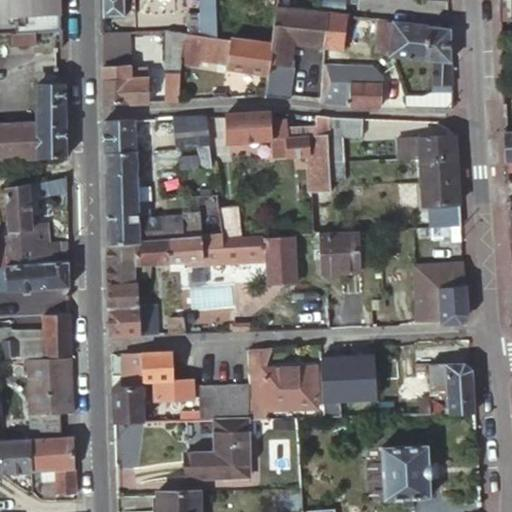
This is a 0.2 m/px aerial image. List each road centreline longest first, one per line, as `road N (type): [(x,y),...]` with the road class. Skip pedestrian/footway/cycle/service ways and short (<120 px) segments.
road 1 (residential): [(83,0),(99,511)]
road 2 (tertiary): [(496,357),(470,0)]
road 3 (tertiary): [(508,511),(496,357)]
